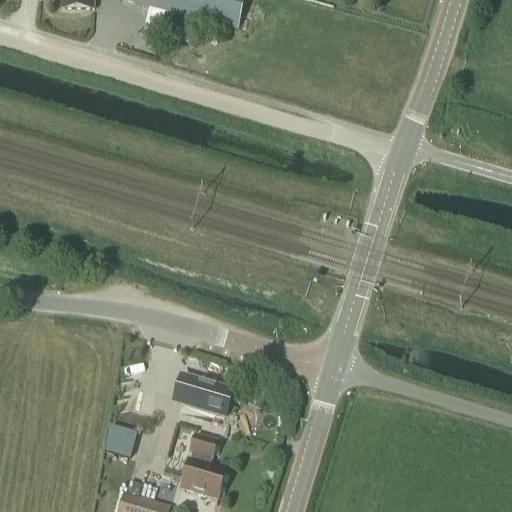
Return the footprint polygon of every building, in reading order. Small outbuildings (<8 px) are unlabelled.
[(60,0),(61,13),(94,14),(94,0),(60,0)] [(119,0),(119,4),(238,33),(246,0),(119,0)] [(148,11),(146,22),(161,26),(163,15),(148,11)] [(215,387),(206,414),(226,420),(234,393),(215,387)] [(190,463),(182,492),(220,502),(227,474),(209,469),(211,462),(213,463),(218,445),(196,439),(191,455),(193,456),(191,463),(190,463)] [(122,497),(117,511),(169,511),(170,511),(122,497)]
